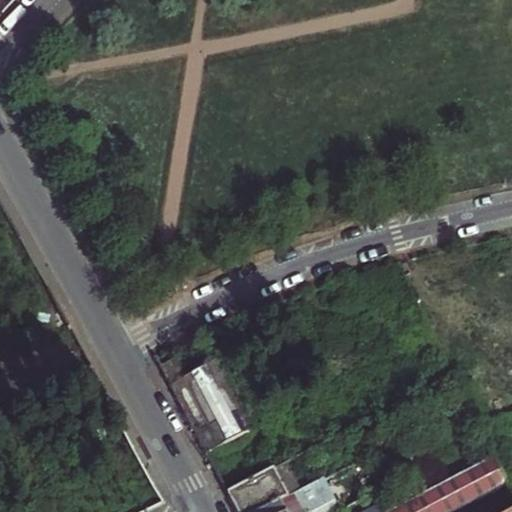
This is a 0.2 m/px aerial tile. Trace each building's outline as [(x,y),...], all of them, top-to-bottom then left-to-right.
[(212,451),(250,430),(221,374),(215,362),(186,377),(177,359),(168,364),(167,368),(212,451)] [(228,370),(221,374),(250,430),(257,426),(228,370)] [(498,453),(388,511),(450,511),(511,480),(498,453)] [(260,511),(295,494),(280,466),(232,491),(240,504),(243,511),(260,511)] [(295,494),(260,511),(314,511),(313,509),(339,496),(328,476),(295,494)]
